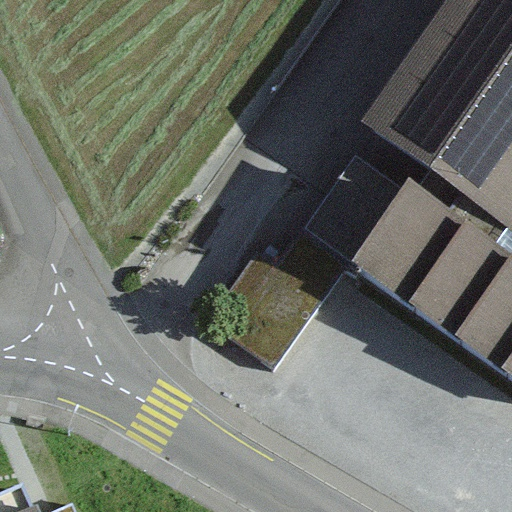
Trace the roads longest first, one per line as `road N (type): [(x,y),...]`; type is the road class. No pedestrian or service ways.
road 1 (residential): [(330,511),(161,410),(59,362)]
road 2 (residential): [(59,362),(67,320),(61,284),(0,148)]
